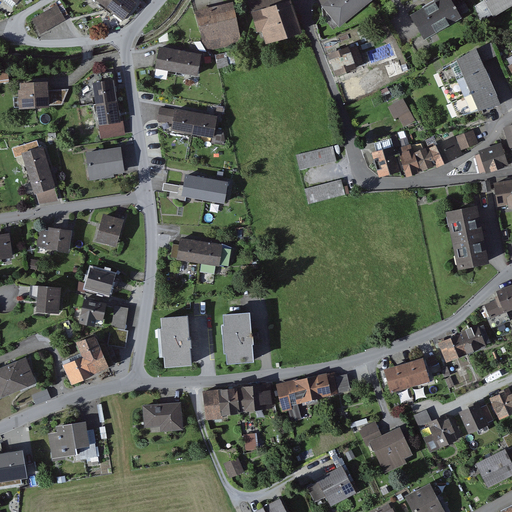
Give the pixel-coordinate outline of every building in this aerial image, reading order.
[(135,4),(130,0),(94,0),(119,19),(122,21),(135,4)] [(259,0),(262,9),(286,2),(285,0),(259,0)] [(328,0),(327,1),(320,7),(337,26),(368,0),(328,0)] [(460,19),(449,0),(441,0),(414,15),(424,34),(426,37),(460,19)] [(511,0),(481,0),(491,17),(511,5),(511,0)] [(300,33),(289,1),(286,2),(262,9),(254,12),(255,14),(250,16),(255,33),(261,31),(265,45),(300,33)] [(204,51),(240,43),(230,3),(195,11),(204,51)] [(67,20),(58,5),(33,20),(41,35),(54,27),(67,20)] [(417,37),(411,40),(418,54),(431,48),(426,37),(424,34),(417,37)] [(489,43),(477,49),(482,61),(488,59),(494,56),(489,43)] [(356,46),(347,49),(354,68),(363,64),(356,46)] [(346,47),(329,53),(332,63),(337,75),(354,69),(354,68),(347,49),(346,47)] [(158,48),(154,69),(196,77),(200,56),(177,52),(158,48)] [(496,104),(473,49),(438,70),(457,118),(496,104)] [(0,70),(0,83),(10,83),(9,70),(0,70)] [(102,82),(94,83),(101,125),(122,122),(121,114),(114,73),(101,75),(102,82)] [(50,83),(20,84),(21,109),(51,108),(51,104),(50,91),(50,83)] [(62,90),(50,91),(51,104),(63,105),(69,90),(62,90)] [(401,99),(386,107),(392,118),(397,116),(402,125),(412,120),(401,99)] [(174,110),(159,107),(158,113),(157,119),(171,122),(174,110)] [(171,122),(170,130),(211,138),(215,118),(205,116),(186,112),(174,110),(171,122)] [(122,122),(101,125),(103,139),(126,135),(125,128),(124,121),(122,122)] [(511,125),(503,129),(509,147),(511,145),(511,125)] [(461,150),(478,143),(473,131),(456,137),(461,150)] [(374,152),(389,148),(386,137),(371,141),(372,146),(373,150),(374,152)] [(456,137),(427,148),(433,167),(437,164),(463,155),(461,150),(456,137)] [(54,186),(43,147),(23,153),(34,192),(54,186)] [(337,162),(332,147),(295,156),(300,172),(319,167),(337,162)] [(374,152),(370,153),(373,163),(376,176),(397,170),(394,159),(391,147),(389,148),(374,152)] [(500,147),(473,154),(479,173),(505,165),(504,162),(500,147)] [(411,154),(417,172),(421,171),(433,167),(427,148),(411,154)] [(122,150),(88,154),(91,179),(125,174),(122,150)] [(397,170),(400,177),(414,173),(417,172),(411,154),(394,159),(397,170)] [(186,175),(182,195),(224,203),(228,183),(186,175)] [(346,195),(342,180),(323,184),(305,189),(309,205),(346,195)] [(494,185),(497,205),(511,202),(511,180),(508,181),(494,183),(494,185)] [(488,181),(480,182),(481,193),(489,192),(488,185),(488,181)] [(458,269),(487,263),(484,250),(481,236),(478,220),(475,207),(446,213),(458,269)] [(127,222),(106,215),(97,241),(118,248),(127,222)] [(68,232),(44,231),(42,250),(66,251),(68,232)] [(11,235),(0,236),(0,259),(14,257),(11,235)] [(184,238),(180,259),(222,267),(226,246),(184,238)] [(91,270),(86,287),(110,293),(114,276),(91,270)] [(40,298),(41,287),(31,286),(31,290),(30,296),(40,298)] [(511,286),(493,294),(498,307),(492,309),(483,313),(489,327),(508,320),(505,312),(504,311),(511,307),(511,286)] [(62,289),(41,287),(40,298),(39,314),(59,316),(62,289)] [(85,305),(79,323),(84,325),(83,328),(95,332),(96,328),(102,330),(108,312),(85,305)] [(129,308),(116,306),(112,328),(126,330),(127,319),(129,308)] [(223,315),(224,325),(217,325),(220,356),(226,356),(227,364),(255,362),(252,314),(223,315)] [(161,319),(162,328),(155,329),(157,360),(164,359),(164,368),(193,366),(189,317),(161,319)] [(482,328),(461,336),(468,353),(484,346),(483,343),(487,341),(482,328)] [(95,336),(78,343),(84,357),(92,376),(109,368),(95,336)] [(461,336),(438,346),(445,362),(468,353),(461,336)] [(101,350),(109,368),(115,366),(107,348),(101,350)] [(73,384),(92,376),(84,357),(65,365),(73,384)] [(26,358),(0,369),(0,388),(4,397),(37,382),(26,358)] [(385,381),(392,403),(432,391),(426,369),(385,381)] [(338,377),(327,379),(332,401),(343,398),(338,377)] [(279,390),(285,416),(333,406),(332,401),(327,379),(279,390)] [(47,389),(32,396),(36,406),(52,399),(47,389)] [(250,400),(251,419),(272,417),(270,389),(245,391),(245,401),(250,400)] [(220,397),(220,402),(204,403),(206,427),(251,424),(251,419),(250,400),(245,401),(237,401),(237,396),(220,397)] [(511,398),(492,405),(500,429),(511,424),(511,398)] [(180,405),(153,405),(154,430),(181,430),(180,405)] [(461,420),(472,442),(491,432),(480,411),(461,420)] [(358,425),(363,439),(381,433),(377,419),(358,425)] [(86,423),(49,431),(54,455),(91,447),(86,423)] [(429,431),(439,454),(458,446),(449,423),(429,431)] [(369,446),(383,475),(413,461),(399,432),(369,446)] [(245,448),(257,448),(257,434),(245,434),(245,448)] [(1,454),(0,453),(0,482),(30,477),(26,450),(17,451),(1,454)] [(246,465),(241,451),(226,456),(231,470),(246,465)] [(476,469),(487,494),(511,482),(511,468),(506,455),(476,469)] [(344,474),(309,490),(319,511),(328,511),(355,500),(344,474)] [(409,504),(413,511),(442,511),(432,492),(409,504)]
